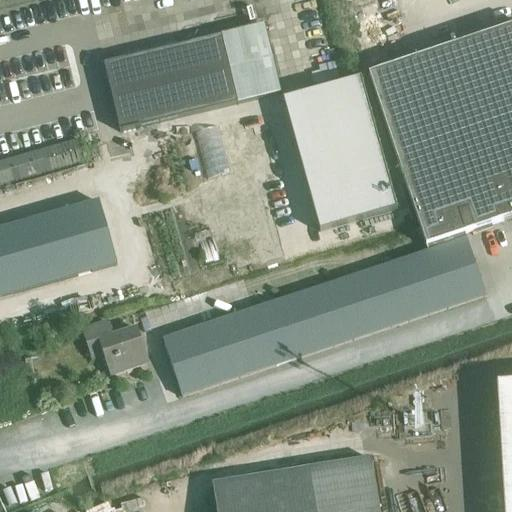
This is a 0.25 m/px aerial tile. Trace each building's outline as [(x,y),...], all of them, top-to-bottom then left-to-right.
[(264,28),(222,38),(104,67),(120,134),(281,95),(264,28)] [(484,299),(484,298),(463,236),(511,219),(511,28),(367,78),(418,227),(427,255),(163,344),(181,400),(484,299)] [(360,81),(281,102),(317,240),(398,218),(360,81)] [(80,143),(0,165),(0,188),(86,164),(80,143)] [(0,233),(0,300),(116,268),(99,206),(0,233)] [(92,362),(104,358),(111,378),(147,366),(135,331),(111,339),(106,325),(82,333),(92,362)] [(511,511),(511,386),(497,387),(500,447),(502,473),(504,511),(511,511)] [(378,511),(371,462),(212,487),(216,511),(378,511)]
